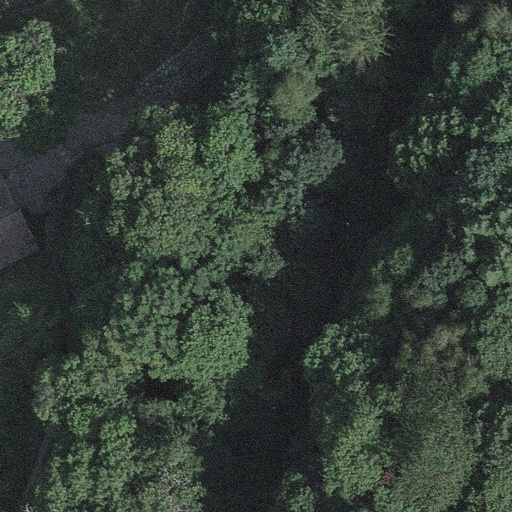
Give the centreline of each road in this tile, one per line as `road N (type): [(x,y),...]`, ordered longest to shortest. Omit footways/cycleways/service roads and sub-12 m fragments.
road 1 (track): [(0,161),(120,141),(106,315),(32,511)]
road 2 (track): [(120,141),(269,0)]
